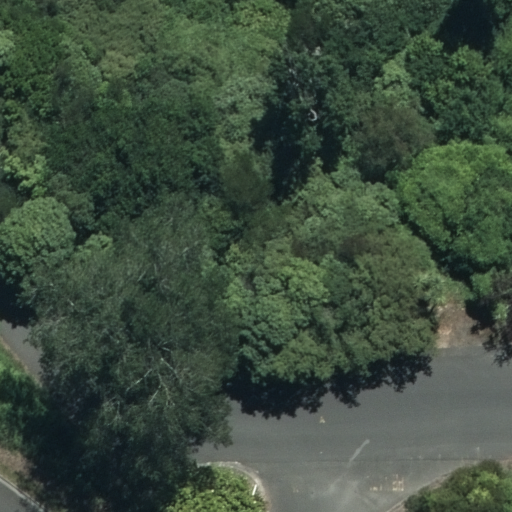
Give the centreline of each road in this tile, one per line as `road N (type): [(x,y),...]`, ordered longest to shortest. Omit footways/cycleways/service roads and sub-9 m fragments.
road 1 (residential): [(379,399),(172,371),(92,343),(31,305),(0,271)]
road 2 (residential): [(511,406),(379,399)]
road 3 (residential): [(335,511),(379,399)]
